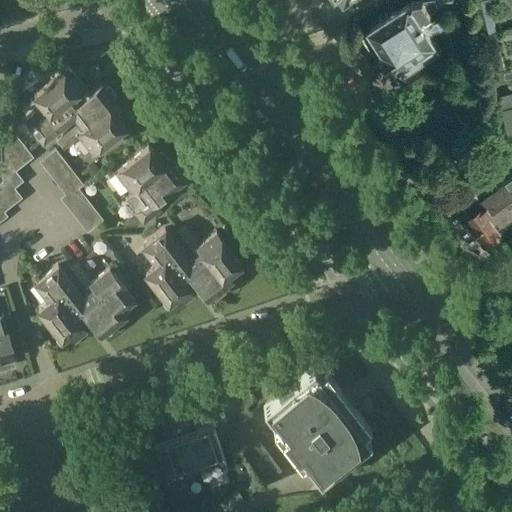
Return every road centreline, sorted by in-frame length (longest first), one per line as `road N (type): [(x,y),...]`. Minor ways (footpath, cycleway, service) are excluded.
road 1 (residential): [(0,404),(366,287),(400,265)]
road 2 (secondary): [(400,265),(195,0)]
road 3 (secondary): [(511,409),(400,265)]
road 4 (residential): [(0,42),(170,0)]
